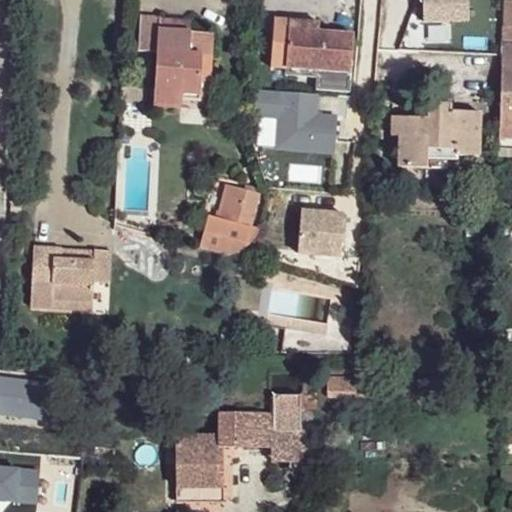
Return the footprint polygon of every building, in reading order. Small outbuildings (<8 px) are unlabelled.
[(471,0),(427,0),(427,18),(470,20),(471,0)] [(158,8),(143,9),(144,43),(155,42),(157,100),(184,98),(185,85),(204,85),(203,46),(216,46),(216,21),(187,22),(158,20),(158,8)] [(188,10),(158,8),(158,20),(187,22),(188,10)] [(289,20),(272,19),(268,66),(317,69),(316,88),(349,91),(353,33),(318,32),(289,30),(289,20)] [(318,22),(289,20),(289,30),(318,32),(318,22)] [(511,43),(504,44),(503,65),(503,131),(511,131),(511,43)] [(216,46),(203,46),(204,85),(216,85),(216,46)] [(149,74),(124,74),(123,88),(148,89),(149,74)] [(316,94),(280,92),(277,147),(335,151),(337,116),(315,115),(316,94)] [(456,103),(433,102),(423,101),(422,116),(395,115),(394,134),(403,136),(402,166),(470,171),(471,157),(481,157),(484,112),(455,109),(456,103)] [(241,260),(260,231),(260,229),(249,227),(255,194),(232,189),(225,221),(215,219),(211,242),(223,245),(221,255),(241,260)] [(349,215),(307,212),(304,255),(346,258),(349,215)] [(223,245),(211,242),(210,252),(221,255),(223,245)] [(63,248),(35,245),(30,306),(53,308),(54,299),(92,302),(93,283),(109,283),(111,252),(94,251),(93,260),(62,258),(63,248)] [(94,251),(63,248),(62,258),(93,260),(94,251)] [(53,376),(0,370),(0,412),(49,418),(53,376)] [(358,378),(328,379),(329,397),(358,397),(358,378)] [(302,396),(270,395),(270,413),(270,432),(302,431),(302,396)] [(270,413),(218,415),(218,435),(221,435),(221,447),(270,446),(270,432),(270,413)] [(302,431),(270,432),(270,446),(275,457),(290,457),(291,461),(314,461),(313,430),(302,431)] [(218,435),(176,437),(176,487),(222,486),(221,447),(221,435),(218,435)] [(38,471),(0,468),(0,500),(35,503),(38,471)] [(222,486),(176,487),(177,502),(222,501),(222,486)]
